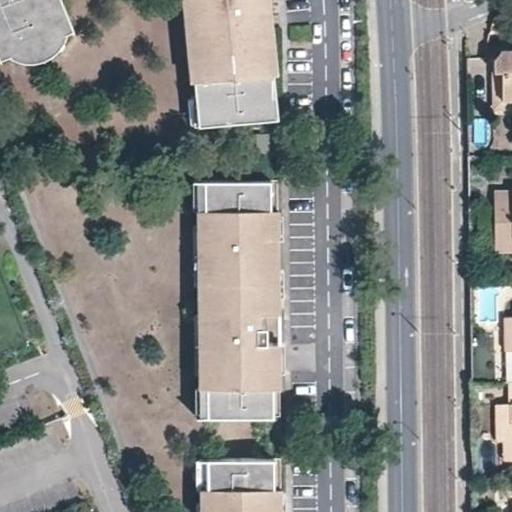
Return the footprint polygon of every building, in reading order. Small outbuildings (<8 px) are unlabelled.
[(0,0),(0,52),(1,55),(10,51),(20,56),(28,57),(41,56),(48,54),(56,49),(60,44),(66,35),(68,29),(75,26),(65,0),(0,0)] [(184,0),(192,77),(196,77),(200,121),(280,113),(275,70),(279,69),(275,22),(272,0),(184,0)] [(511,45),(504,45),(497,52),(497,68),(505,69),(505,97),(511,97),(511,45)] [(272,157),(271,130),(258,130),(258,157),(272,157)] [(206,205),(207,176),(195,177),(194,205),(198,205),(206,205)] [(273,176),(208,176),(206,205),(198,205),(197,413),(275,412),(275,383),(283,383),(282,325),(281,205),(273,205),(273,176)] [(511,186),(500,186),(499,244),(511,243),(511,186)] [(476,284),(475,320),(497,321),(498,285),(476,284)] [(505,439),(505,402),(496,402),(497,439),(505,439)] [(284,511),(284,483),(275,482),(275,454),(209,455),(209,482),(201,484),(201,500),(201,511),(284,511)] [(209,482),(209,455),(197,456),(198,484),(201,484),(209,482)]
